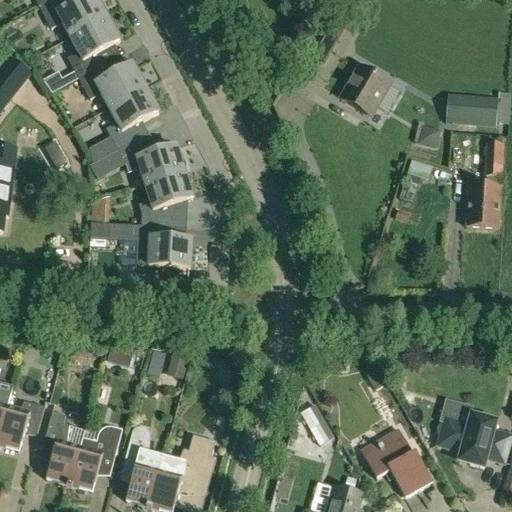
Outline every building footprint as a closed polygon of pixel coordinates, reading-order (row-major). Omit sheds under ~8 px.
[(34,0),(40,11),(59,0),(34,0)] [(70,40),(107,20),(95,0),(87,0),(73,8),(68,0),(59,0),(40,11),(51,32),(62,26),(70,40)] [(320,15),(328,0),(314,0),(309,9),(320,15)] [(305,55),(323,65),(345,28),(326,18),(305,55)] [(79,82),(105,67),(99,56),(120,44),(107,20),(70,40),(78,55),(68,61),(79,82)] [(109,111),(145,91),(132,67),(112,79),(105,67),(79,82),(90,102),(101,97),(109,111)] [(371,118),(390,86),(360,69),(341,101),(371,118)] [(0,113),(12,98),(0,88),(0,113)] [(119,153),(144,139),(138,127),(159,115),(145,91),(109,111),(117,126),(106,132),(118,154),(119,153)] [(498,101),(448,97),(446,125),(496,129),(496,125),(508,126),(511,96),(498,95),(498,101)] [(145,188),(185,175),(177,149),(154,156),(144,139),(119,153),(125,165),(128,175),(140,172),(145,188)] [(498,232),(503,146),(487,145),(485,179),(487,179),(486,189),(469,188),(466,230),(498,232)] [(7,218),(13,167),(15,151),(0,149),(0,233),(1,233),(3,217),(7,218)] [(412,163),(408,176),(427,182),(431,170),(412,163)] [(141,229),(169,230),(170,208),(193,201),(185,175),(145,188),(150,204),(139,207),(142,217),(141,229)] [(168,242),(169,230),(141,229),(110,227),(92,226),(91,240),(140,243),(138,268),(149,269),(162,270),(162,275),(177,276),(177,271),(190,272),(192,244),(168,242)] [(71,352),(71,361),(85,361),(85,360),(86,349),(77,349),(71,349),(71,352)] [(168,371),(184,375),(189,359),(173,355),(168,371)] [(385,396),(393,392),(384,376),(377,380),(385,396)] [(7,409),(0,434),(0,452),(1,449),(19,455),(26,431),(38,434),(44,410),(24,404),(21,412),(7,409)] [(312,425),(315,430),(309,434),(314,441),(320,437),(328,449),(335,444),(323,425),(313,406),(305,410),(307,414),(304,415),(310,426),(312,425)] [(69,492),(80,449),(67,446),(69,428),(63,427),(65,418),(52,415),(41,456),(53,459),(46,483),(65,488),(64,491),(69,492)] [(437,430),(437,434),(438,436),(441,438),(438,448),(461,454),(459,461),(468,463),(468,464),(468,466),(469,466),(470,467),(484,471),(486,461),(504,466),(511,439),(494,434),(496,424),(471,418),(469,427),(456,424),(455,429),(444,426),(441,426),(438,428),(437,430)] [(111,475),(123,433),(114,431),(112,430),(111,430),(109,430),(107,431),(106,431),(104,432),(103,434),(102,435),(101,436),(100,437),(99,439),(98,445),(83,441),(80,449),(69,492),(73,493),(74,490),(93,495),(99,471),(111,475)] [(148,511),(163,460),(148,457),(150,442),(150,438),(149,435),(147,432),(143,430),(140,430),(136,431),(133,434),(121,477),(133,480),(126,504),(145,510),(144,511),(148,511)] [(398,432),(360,454),(376,482),(386,477),(388,482),(393,479),(405,501),(432,485),(415,455),(412,457),(398,432)] [(216,461),(183,452),(178,464),(163,460),(148,511),(153,511),(154,511),(153,511),(173,511),(179,493),(191,497),(192,493),(206,497),(216,461)] [(352,493),(356,481),(347,479),(343,491),(352,493)] [(357,511),(361,498),(335,490),(330,507),(333,507),(331,511),(357,511)]
